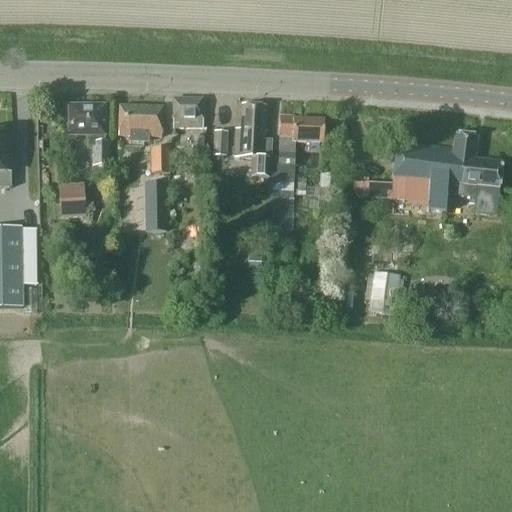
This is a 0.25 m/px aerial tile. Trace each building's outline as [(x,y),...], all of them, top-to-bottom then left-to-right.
[(172,131),(202,131),(202,101),(172,101),(172,131)] [(264,131),(265,109),(241,107),(240,131),(235,131),(233,160),(251,161),(250,180),(267,180),(268,157),(270,157),(271,142),(264,142),(264,131)] [(92,149),(92,168),(92,177),(108,177),(108,168),(108,144),(104,144),(104,138),(104,108),(68,108),(68,138),(87,137),(87,149),(92,149)] [(118,138),(133,139),(133,143),(142,144),(143,139),(161,140),(162,110),(119,109),(118,138)] [(293,194),(294,145),(322,146),(323,123),(293,122),(293,118),(279,118),(278,159),(270,159),(269,194),(293,194)] [(0,190),(10,190),(10,134),(0,134),(0,190)] [(226,158),(227,134),(213,134),(212,158),(226,158)] [(392,202),(407,203),(407,207),(427,208),(426,214),(445,216),(446,198),(469,201),(468,206),(474,207),(473,216),(496,219),(501,165),(474,162),(476,138),(455,136),(453,150),(398,145),(394,186),(393,201),(392,202)] [(203,157),(203,139),(190,139),(190,156),(203,157)] [(169,175),(169,150),(149,151),(149,156),(144,156),(144,175),(150,175),(150,176),(169,175)] [(330,176),(319,175),(317,211),(328,212),(330,176)] [(193,188),(204,188),(204,178),(193,177),(193,188)] [(394,186),(352,184),(352,191),(355,199),(393,201),(394,186)] [(85,220),(83,187),(57,189),(59,222),(85,220)] [(164,187),(145,187),(146,231),(165,231),(164,187)] [(0,310),(22,310),(20,230),(0,230),(0,310)] [(260,270),(261,260),(248,259),(247,269),(260,270)] [(395,318),(401,278),(372,274),(367,315),(395,318)]
